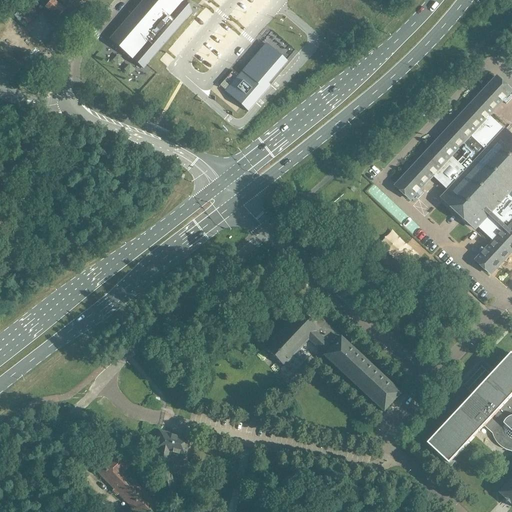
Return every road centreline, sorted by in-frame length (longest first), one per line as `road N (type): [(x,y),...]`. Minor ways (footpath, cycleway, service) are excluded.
road 1 (unclassified): [(150,415),(126,409),(108,387),(111,371),(267,231),(238,200)]
road 2 (primary): [(238,200),(378,89),(464,0)]
road 3 (primary): [(0,386),(238,200)]
road 4 (primary): [(434,0),(364,69),(222,182)]
road 5 (primary): [(222,182),(0,352)]
road 6 (unclassified): [(222,182),(189,152),(76,99)]
